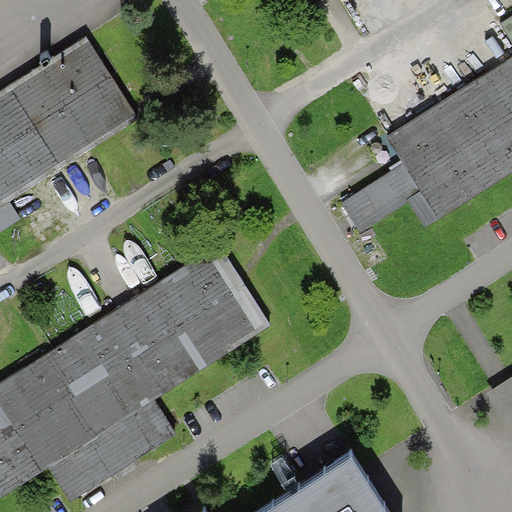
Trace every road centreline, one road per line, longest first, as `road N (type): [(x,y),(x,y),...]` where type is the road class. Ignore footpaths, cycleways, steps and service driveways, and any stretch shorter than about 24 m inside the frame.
road 1 (residential): [(384,335),(181,0)]
road 2 (residential): [(113,511),(384,335)]
road 3 (residential): [(495,511),(384,335)]
road 4 (residential): [(511,254),(384,335)]
